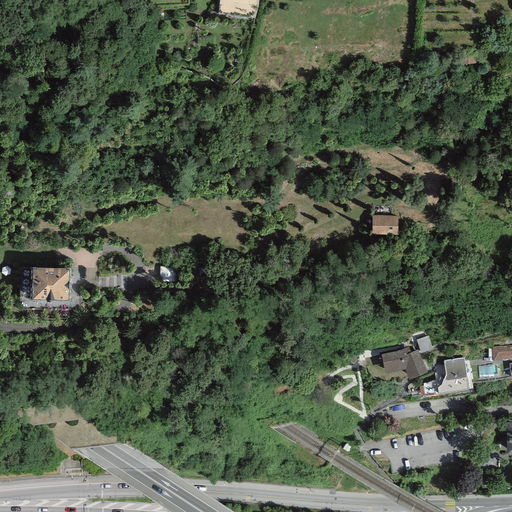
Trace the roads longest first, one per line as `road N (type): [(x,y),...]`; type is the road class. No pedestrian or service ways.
road 1 (primary): [(390,504),(162,488),(0,495)]
road 2 (trunk): [(95,442),(201,511)]
road 3 (primary): [(511,504),(390,504)]
